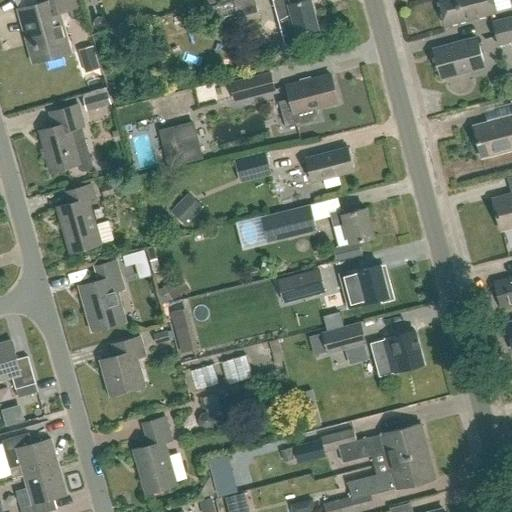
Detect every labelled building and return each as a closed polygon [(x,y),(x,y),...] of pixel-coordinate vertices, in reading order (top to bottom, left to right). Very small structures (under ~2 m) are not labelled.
[(58,12),(73,7),(71,0),(34,0),(36,4),(23,8),(33,44),(27,45),(32,63),(70,52),(58,12)] [(240,24),(260,20),(256,5),(254,0),(233,0),(235,5),(240,24)] [(286,0),(272,0),(271,0),(283,44),(287,46),(303,42),(305,38),(311,36),(310,32),(318,30),(310,0),(302,0),(287,4),(286,0)] [(493,0),(439,0),(446,25),(496,13),(493,0)] [(511,17),(492,23),(499,46),(511,42),(511,17)] [(439,54),(435,55),(439,73),(444,72),(445,77),(470,71),(471,75),(485,71),(477,38),(438,49),(439,54)] [(270,73),(230,84),(234,100),(274,89),(270,73)] [(286,86),(293,114),(296,126),(315,121),(317,116),(315,108),(337,102),(330,75),(286,86)] [(172,113),(218,109),(217,89),(170,93),(172,113)] [(89,110),(113,104),(110,91),(85,98),(89,110)] [(481,159),(511,150),(511,104),(511,105),(511,106),(511,117),(473,128),(481,159)] [(50,112),(53,127),(39,131),(50,172),(77,164),(79,172),(92,169),(81,127),(84,126),(78,105),(50,112)] [(175,127),(159,131),(168,166),(184,162),(180,146),(175,127)] [(184,162),(202,158),(197,141),(180,146),(184,162)] [(353,171),(347,147),(319,155),(319,156),(311,158),(317,180),(325,178),(353,171)] [(266,152),(235,160),(240,180),(271,172),(266,152)] [(94,225),(88,204),(94,202),(90,185),(64,192),(68,204),(56,207),(69,253),(115,240),(110,221),(94,225)] [(111,185),(101,188),(104,197),(114,194),(111,185)] [(500,230),(511,226),(511,194),(492,200),(500,230)] [(172,213),(186,226),(203,208),(188,195),(172,213)] [(270,242),(319,230),(312,204),(263,216),(270,242)] [(373,237),(365,208),(343,214),(342,209),(329,213),(333,226),(345,223),(350,244),(373,237)] [(144,250),(123,256),(126,266),(136,264),(147,261),(144,250)] [(92,332),(125,322),(116,292),(123,290),(114,261),(94,267),(98,280),(78,286),(92,332)] [(360,271),(360,269),(341,274),(350,307),(381,299),(383,303),(395,299),(390,280),(386,281),(382,265),(360,271)] [(280,280),(285,301),(325,290),(320,269),(319,270),(301,274),(280,280)] [(502,311),(511,308),(511,279),(495,284),(502,311)] [(175,280),(156,292),(164,304),(183,293),(175,280)] [(185,308),(172,312),(182,353),(196,349),(185,308)] [(329,354),(368,344),(363,322),(324,332),(329,354)] [(378,375),(423,363),(414,330),(369,342),(378,375)] [(136,357),(144,355),(139,336),(112,344),(115,355),(99,360),(109,394),(144,384),(136,357)] [(16,360),(11,340),(0,343),(0,380),(12,377),(16,389),(23,387),(35,384),(27,357),(16,360)] [(249,347),(251,356),(194,369),(198,387),(280,368),(273,341),(249,347)] [(23,387),(16,389),(18,397),(37,391),(35,384),(23,387)] [(204,413),(200,419),(202,425),(207,428),(213,426),(216,421),(215,415),(224,413),(219,394),(204,398),(208,412),(204,413)] [(19,405),(2,411),(6,425),(24,420),(19,405)] [(321,425),(316,406),(301,410),(306,429),(321,425)] [(171,439),(164,417),(143,423),(149,445),(133,450),(146,493),(176,484),(163,441),(171,439)] [(343,463),(372,455),(374,465),(391,460),(428,451),(420,424),(356,441),(352,429),(321,438),(325,451),(339,448),(343,463)] [(8,468),(19,465),(23,477),(58,467),(50,439),(31,444),(27,433),(0,441),(8,468)] [(291,449),(280,452),(282,460),(294,457),(291,449)] [(370,495),(435,478),(428,451),(391,460),(374,465),(377,475),(348,483),(352,498),(338,501),(341,511),(353,511),(373,507),(370,495)] [(53,498),(66,494),(58,467),(23,477),(26,488),(15,492),(20,511),(45,511),(56,509),(53,498)] [(249,511),(245,493),(226,498),(229,511),(249,511)] [(216,508),(213,498),(202,501),(205,511),(216,508)] [(312,498),(289,504),(291,511),(312,511),(316,511),(312,498)]
